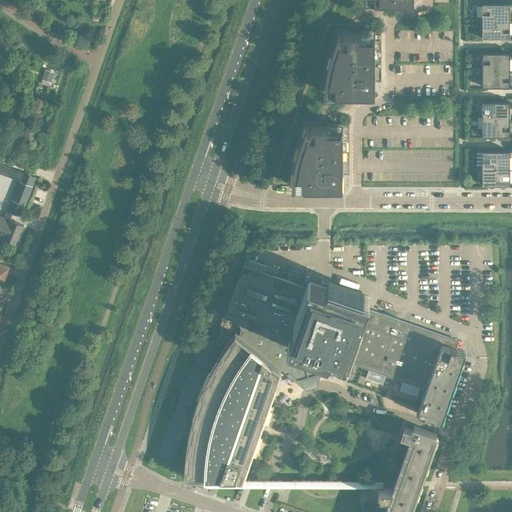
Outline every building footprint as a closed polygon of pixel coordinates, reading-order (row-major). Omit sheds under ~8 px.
[(496,3),(482,3),(482,20),(496,20),(496,3)] [(510,3),(496,3),(496,20),(510,20),(510,3)] [(496,20),(482,20),(482,37),(496,37),(496,20)] [(510,20),(496,20),(496,37),(510,37),(510,20)] [(381,81),(381,31),(336,31),(332,43),(328,55),(326,66),(323,80),(322,92),(375,92),(375,81),(381,81)] [(12,42),(3,36),(0,40),(0,41),(8,47),(12,42)] [(496,52),(482,52),(482,69),(496,69),(496,52)] [(510,52),(496,52),(496,69),(510,69),(510,52)] [(496,69),(482,69),(482,86),(496,86),(496,69)] [(510,69),(496,69),(496,86),(510,86),(510,69)] [(51,82),(54,72),(45,70),(42,79),(51,82)] [(42,111),(45,100),(37,97),(33,108),(42,111)] [(496,101),(482,101),(482,118),(496,118),(496,101)] [(510,101),(496,101),(496,118),(510,118),(510,101)] [(496,118),(482,118),(482,135),(496,135),(496,118)] [(510,118),(496,118),(496,135),(510,135),(510,118)] [(349,173),(349,124),(304,124),(300,137),(296,147),(294,159),(291,173),(290,185),(343,185),(343,173),(349,173)] [(38,129),(28,125),(23,137),(34,141),(38,129)] [(496,167),(496,150),(482,150),(482,152),(477,152),(477,166),(482,166),(482,167),(496,167)] [(510,150),(496,150),(496,167),(510,167),(510,150)] [(1,163),(0,165),(0,172),(19,180),(7,211),(5,218),(10,220),(13,213),(21,216),(37,177),(1,163)] [(496,167),(482,167),(482,184),(496,184),(496,167)] [(510,167),(496,167),(496,184),(510,184),(510,167)] [(0,245),(3,239),(17,244),(24,225),(0,216),(0,245)] [(186,460),(185,477),(203,478),(209,478),(212,478),(215,478),(241,478),(242,476),(240,475),(247,455),(256,457),(262,438),(253,435),(253,434),(252,433),(256,422),(257,422),(257,421),(267,425),(273,406),(265,403),(277,367),(279,365),(280,367),(281,368),(287,372),(297,380),(313,375),(320,373),(323,365),(324,365),(337,370),(341,361),(342,357),(348,359),(347,360),(362,365),(363,366),(369,368),(366,378),(383,384),(386,374),(403,380),(399,390),(417,396),(420,386),(426,388),(420,406),(419,408),(418,412),(427,415),(432,417),(441,420),(465,351),(456,348),(458,341),(450,338),(450,337),(444,335),(398,319),(376,311),(366,308),(368,301),(370,295),(329,281),(327,286),(326,287),(310,281),(308,287),(298,284),(285,279),(276,276),(273,275),(265,272),(261,271),(252,268),(255,261),(246,257),(245,257),(224,318),(225,318),(225,317),(235,321),(238,322),(240,324),(241,327),(241,329),(241,332),(239,334),(238,336),(236,334),(235,333),(235,334),(223,350),(217,359),(210,372),(204,386),(198,401),(194,415),(190,430),(187,445),(186,460)] [(0,263),(0,282),(4,284),(10,267),(0,263)] [(397,485),(396,487),(385,487),(373,487),(369,487),(369,499),(374,499),(373,511),(409,511),(419,485),(420,481),(427,461),(437,434),(414,426),(412,430),(405,427),(403,433),(410,436),(404,454),(408,455),(397,485)] [(212,478),(209,478),(209,482),(209,486),(219,486),(238,487),(252,487),(267,487),(273,487),(303,487),(369,487),(373,487),(385,487),(385,484),(385,479),(381,479),(303,478),(275,478),(241,478),(232,478),(215,478),(212,478)]
